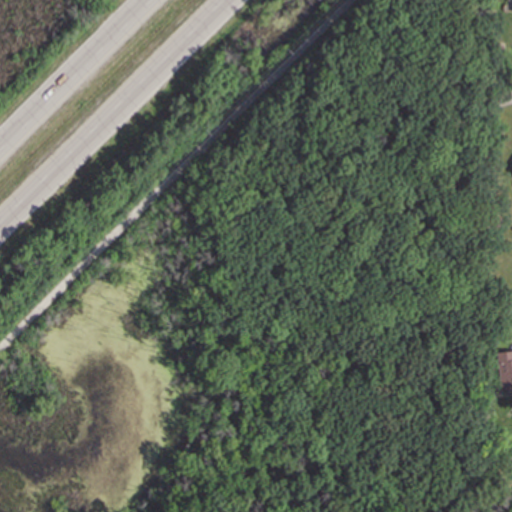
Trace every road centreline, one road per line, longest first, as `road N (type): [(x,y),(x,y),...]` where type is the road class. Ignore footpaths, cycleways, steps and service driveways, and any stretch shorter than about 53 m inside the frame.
road 1 (trunk): [(0,238),(236,0)]
road 2 (trunk): [(162,0),(0,162)]
